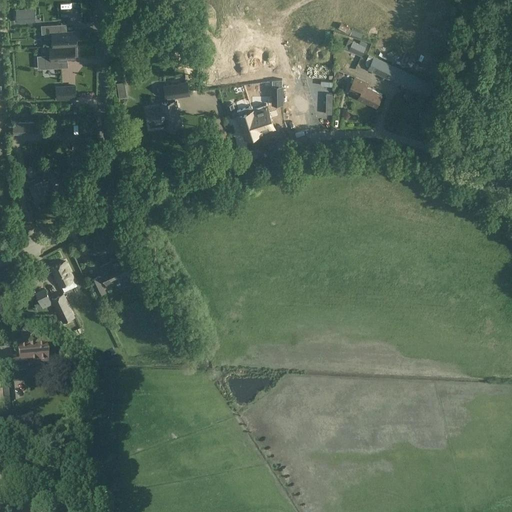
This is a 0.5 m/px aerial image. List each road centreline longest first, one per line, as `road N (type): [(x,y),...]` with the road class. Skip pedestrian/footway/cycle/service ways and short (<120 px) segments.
road 1 (unclassified): [(437,154),(387,136),(309,138),(132,201),(0,265)]
road 2 (unknown): [(109,212),(98,0)]
